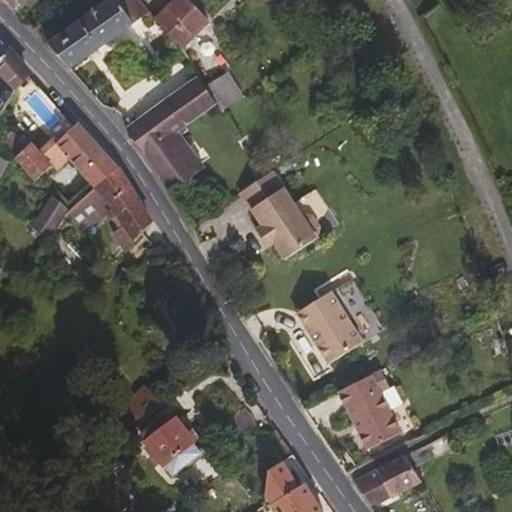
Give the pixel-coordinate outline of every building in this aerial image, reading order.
[(32,0),(3,0),(18,15),(32,0)] [(67,69),(130,21),(113,0),(105,0),(53,37),(45,43),(45,45),(67,69)] [(179,45),(206,20),(187,0),(168,0),(152,16),(179,45)] [(29,74),(12,54),(0,41),(0,74),(6,81),(2,86),(1,94),(6,100),(15,88),(29,74)] [(180,122),(212,97),(204,83),(197,73),(163,98),(180,122)] [(234,92),(224,75),(204,83),(212,97),(215,102),(234,92)] [(183,147),(170,130),(180,122),(163,98),(134,119),(131,115),(124,120),(127,135),(139,149),(157,176),(165,162),(183,147)] [(47,174),(68,156),(94,187),(116,169),(76,121),(57,138),(52,134),(36,149),(29,142),(14,158),(29,177),(33,180),(44,170),(47,174)] [(8,151),(18,142),(9,132),(1,144),(8,151)] [(148,219),(120,174),(116,169),(94,187),(87,192),(95,205),(105,199),(112,209),(107,212),(117,227),(112,231),(121,245),(148,219)] [(276,179),(270,171),(262,177),(267,184),(276,179)] [(302,217),(276,179),(267,184),(262,177),(239,193),(262,226),(256,231),(269,247),(274,243),(286,260),(317,238),(315,236),(318,233),(319,226),(311,216),(305,214),(302,217)] [(44,236),(63,207),(50,194),(30,225),(44,236)] [(361,341),(329,290),(295,312),(327,363),(361,341)] [(401,431),(380,390),(388,385),(380,368),(337,391),(367,448),(401,431)] [(130,433),(160,405),(143,387),(114,414),(130,433)] [(238,436),(255,422),(243,405),(225,418),(238,436)] [(163,465),(193,442),(175,417),(174,419),(170,414),(162,419),(165,425),(162,427),(159,423),(141,436),(163,465)] [(286,446),(278,433),(253,450),(261,464),(286,446)] [(171,476),(201,453),(193,442),(163,465),(171,476)] [(369,508),(419,481),(402,455),(352,482),(369,508)] [(323,511),(304,482),(297,486),(281,460),(268,469),(264,490),(279,511),(323,511)] [(119,488),(106,471),(95,479),(108,496),(119,488)]
